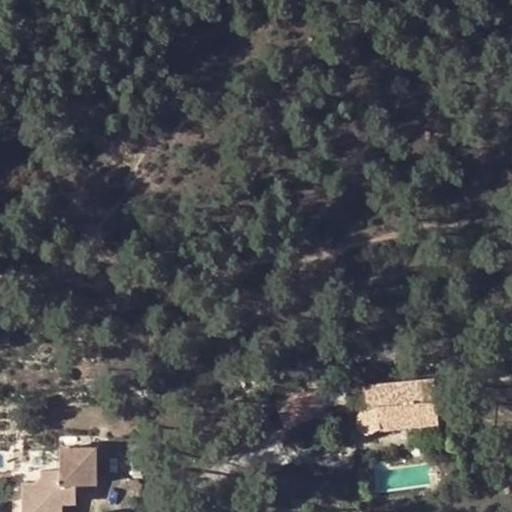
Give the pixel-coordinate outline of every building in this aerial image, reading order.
[(356,384),(356,382),(323,385),(325,405),(368,401),(368,410),(363,413),(361,415),(361,418),(361,424),(365,429),(371,431),(377,429),(378,428),(409,425),(439,421),(436,380),(371,385),(371,383),(356,384)] [(325,405),(323,385),(278,405),(289,429),(325,413),(325,405)] [(410,441),(441,437),(439,421),(409,425),(410,441)] [(26,501),(25,511),(64,511),(65,502),(77,502),(77,484),(96,484),(95,451),(62,451),(61,469),(45,469),(45,476),(38,482),(26,482),(26,501)] [(25,511),(26,501),(14,501),(13,511),(25,511)]
